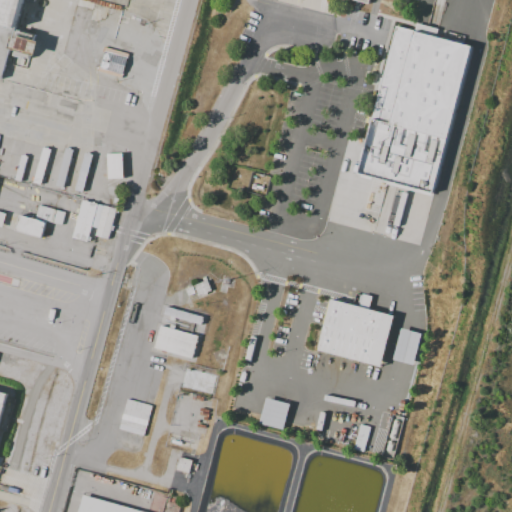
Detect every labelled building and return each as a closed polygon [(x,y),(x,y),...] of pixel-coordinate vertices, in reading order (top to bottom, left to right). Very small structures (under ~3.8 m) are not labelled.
[(0,0),(68,0),(67,5),(49,0),(29,0),(21,33),(15,31),(2,81),(0,80),(0,0)] [(394,28),(471,48),(431,198),(354,177),(394,28)] [(107,179),(122,178),(121,153),(105,154),(107,179)] [(72,238),(90,242),(91,235),(108,239),(115,208),(80,200),(72,238)] [(64,211),(37,206),(34,219),(61,224),(64,211)] [(44,222),(18,215),(14,231),(41,238),(44,222)] [(329,300),(394,316),(380,370),(316,354),(329,300)] [(201,317),(165,306),(163,314),(199,325),(201,317)] [(154,349),(191,357),(196,334),(158,326),(154,349)] [(393,361),(414,364),(419,332),(398,329),(393,361)] [(0,389),(15,394),(0,447),(0,389)] [(258,423),(282,430),(289,404),(265,398),(258,423)] [(189,472),(191,460),(178,458),(176,470),(189,472)] [(81,511),(86,497),(139,511),(81,511)]
